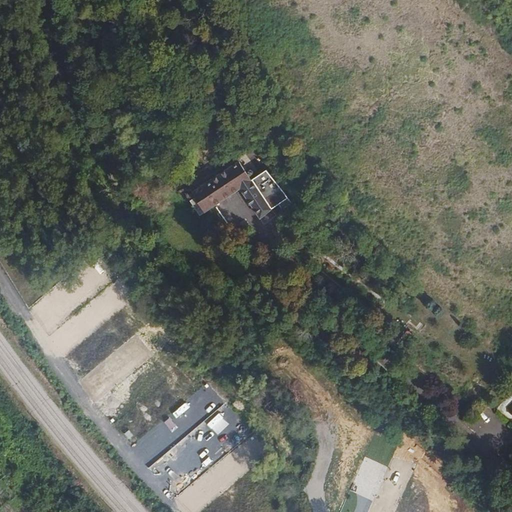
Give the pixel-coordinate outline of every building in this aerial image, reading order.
[(240,162),(193,193),(196,198),(192,201),(200,214),(204,212),(207,210),(214,206),(240,188),(252,180),(240,162)] [(187,165),(180,168),(185,178),(191,175),(187,165)] [(284,182),(276,170),(266,177),(264,177),(258,182),(257,184),(255,185),(257,190),(246,197),(259,218),(283,200),(275,189),(284,182)] [(255,185),(252,180),(240,188),(246,197),(257,190),(255,185)] [(214,206),(207,210),(214,222),(220,218),(214,206)]
